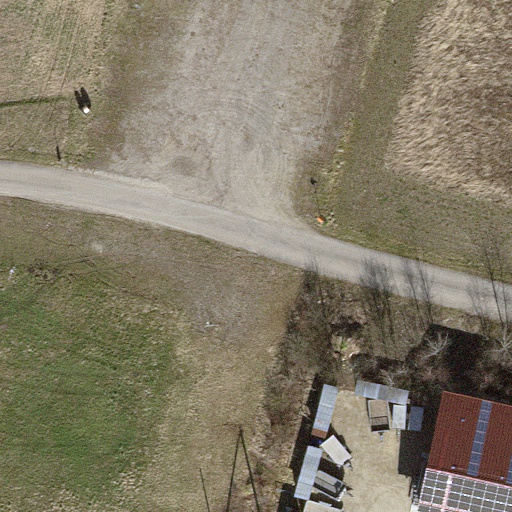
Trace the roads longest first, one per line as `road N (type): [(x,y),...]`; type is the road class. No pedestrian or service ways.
road 1 (residential): [(0,187),(42,188),(253,238)]
road 2 (track): [(332,0),(253,238)]
